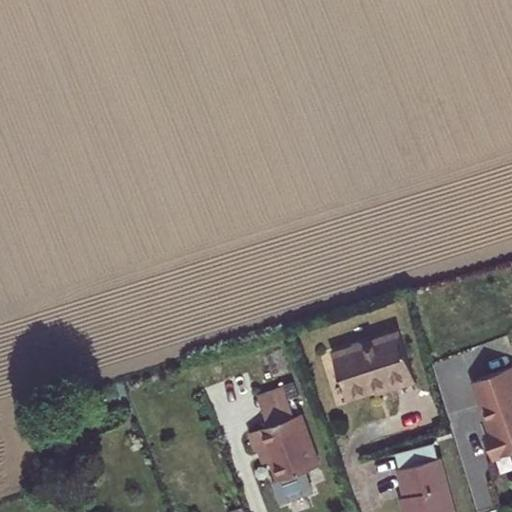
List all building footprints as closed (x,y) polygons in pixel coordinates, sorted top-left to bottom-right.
[(344,386),(347,396),(382,384),(384,391),(416,380),(400,332),(333,353),(341,376),(338,377),(341,386),(344,386)] [(511,365),(473,380),(482,404),(480,405),(486,422),(489,421),(492,432),(485,435),(494,458),(511,451),(511,365)] [(284,384),(258,394),(264,408),(289,398),(284,384)] [(264,408),(270,424),(251,431),(257,448),(267,445),(279,478),(320,463),(302,413),(295,415),(289,398),(264,408)] [(400,467),(439,457),(434,439),(396,450),(400,467)] [(453,511),(439,457),(400,467),(408,495),(403,496),(407,511),(453,511)]
